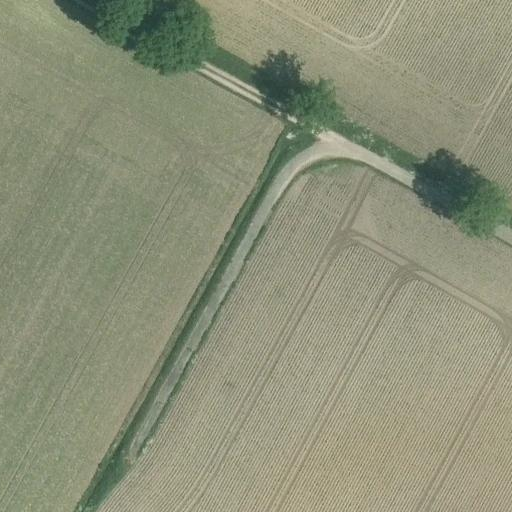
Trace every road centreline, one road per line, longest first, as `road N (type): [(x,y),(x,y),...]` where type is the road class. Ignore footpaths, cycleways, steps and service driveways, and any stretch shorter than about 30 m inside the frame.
road 1 (track): [(144,441),(282,188),(311,158),(347,148),(365,154),(511,237)]
road 2 (track): [(86,0),(347,148)]
